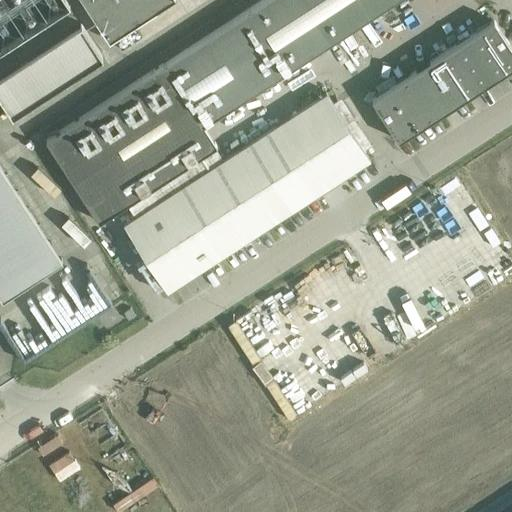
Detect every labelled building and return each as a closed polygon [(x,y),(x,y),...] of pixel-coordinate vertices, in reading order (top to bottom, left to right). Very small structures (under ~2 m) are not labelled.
[(216,145),(203,125),(394,0),(261,0),(164,64),(163,63),(46,139),(99,221),(216,145)] [(83,0),(109,40),(171,0),(83,0)] [(399,140),(404,137),(511,66),(511,47),(494,19),(372,98),(399,140)] [(167,290),(251,235),(369,159),(326,92),(172,191),(124,222),(167,290)] [(0,272),(21,306),(60,282),(90,332),(148,297),(118,248),(102,258),(104,261),(96,266),(85,249),(96,243),(88,230),(75,238),(18,145),(5,153),(1,146),(0,146),(0,272)] [(464,221),(474,218),(477,230),(495,224),(491,211),(484,213),(480,201),(460,208),(464,221)] [(411,257),(439,244),(423,210),(395,223),(411,257)] [(501,265),(511,258),(511,244),(504,230),(487,239),(501,265)] [(458,301),(500,279),(494,268),(465,282),(458,269),(445,276),(458,301)] [(401,311),(416,337),(442,323),(428,297),(401,311)] [(287,351),(273,357),(279,370),(293,364),(287,351)] [(338,391),(352,383),(344,368),(330,376),(338,391)] [(280,378),(270,382),(282,407),(291,403),(280,378)] [(76,434),(53,447),(74,482),(96,469),(76,434)]
